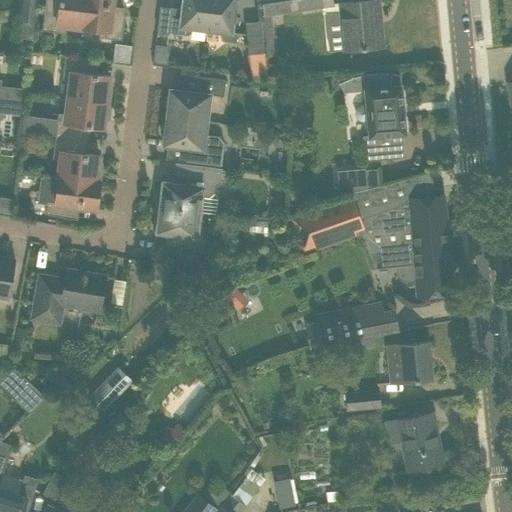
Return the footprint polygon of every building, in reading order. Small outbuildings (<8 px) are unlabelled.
[(24,0),(19,38),(32,39),(36,0),(24,0)] [(83,27),(86,0),(59,0),(59,6),(45,5),(42,30),(65,33),(66,25),(83,27)] [(112,0),(86,0),(83,27),(100,29),(99,37),(122,40),(125,15),(111,13),(112,0)] [(206,29),(209,0),(183,0),(182,9),(172,8),(169,32),(188,35),(191,33),(192,27),(200,28),(206,29)] [(209,0),(206,29),(221,31),(220,41),(235,43),(236,33),(231,32),(235,0),(209,0)] [(262,0),(264,14),(270,13),(332,4),(331,0),(262,0)] [(370,0),(340,3),(324,5),(329,52),(345,50),(363,48),(383,46),(383,45),(380,18),(378,0),(370,0)] [(169,32),(172,8),(160,6),(157,31),(169,32)] [(264,53),(260,21),(245,23),(248,54),(264,53)] [(155,61),(169,61),(169,42),(156,42),(155,61)] [(115,43),(113,60),(129,62),(131,45),(115,43)] [(110,102),(112,85),(108,85),(109,75),(89,73),(90,60),(70,57),(65,56),(62,79),(70,80),(68,97),(110,102)] [(167,116),(207,121),(210,95),(223,95),(224,79),(198,76),(196,92),(170,89),(169,95),(166,98),(164,102),(164,107),(168,110),(167,116)] [(401,85),(381,87),(365,88),(366,104),(359,105),(355,109),(355,114),(357,119),(360,121),(368,120),(369,135),(362,136),(365,161),(377,160),(374,136),(405,133),(404,118),(401,118),(400,101),(402,101),(401,85)] [(68,97),(66,114),(58,113),(55,136),(81,139),(83,125),(103,128),(104,118),(107,118),(110,102),(68,97)] [(205,134),(207,121),(167,116),(166,122),(162,125),(161,129),(161,134),(164,137),(163,144),(189,147),(187,161),(221,165),(224,142),(219,136),(205,134)] [(58,176),(100,182),(100,181),(99,181),(102,165),(98,165),(99,155),(79,152),(81,139),(55,136),(53,158),(60,159),(58,176)] [(163,181),(161,191),(159,191),(157,195),(156,199),(155,204),(160,204),(200,209),(202,195),(208,196),(212,192),(213,183),(215,183),(218,181),(220,169),(177,164),(175,183),(163,181)] [(379,168),(367,169),(368,188),(380,185),(379,168)] [(313,174),(290,194),(302,208),(325,188),(313,174)] [(100,182),(58,176),(43,175),(43,176),(40,176),(37,202),(47,203),(46,216),(71,219),(72,205),(97,208),(100,182)] [(305,245),(302,247),(304,252),(356,234),(358,241),(362,240),(372,268),(395,266),(396,276),(403,282),(417,280),(419,296),(453,293),(443,195),(409,198),(407,178),(380,185),(368,188),(351,192),(352,196),(291,217),(293,223),(296,222),(308,231),(305,245)] [(198,228),(200,209),(160,204),(155,204),(155,208),(154,212),(155,216),(155,221),(158,221),(156,231),(168,233),(166,251),(178,253),(189,272),(207,275),(210,245),(208,242),(206,242),(207,233),(204,228),(198,228)] [(0,296),(8,298),(12,279),(15,259),(0,256),(0,296)] [(67,269),(66,278),(39,273),(31,318),(60,323),(63,305),(99,311),(105,275),(67,269)] [(223,294),(239,311),(249,301),(233,284),(223,294)] [(316,321),(304,324),(309,347),(360,338),(373,335),(388,332),(382,301),(314,314),(316,321)] [(373,335),(360,338),(362,348),(375,345),(373,335)] [(387,344),(389,361),(391,384),(433,380),(429,340),(387,344)] [(105,412),(134,381),(118,366),(88,396),(105,412)] [(345,393),(346,410),(380,406),(379,390),(345,393)] [(391,444),(402,442),(408,470),(443,463),(433,412),(397,419),(386,421),(391,444)] [(174,447),(185,425),(177,421),(174,427),(163,422),(156,438),(174,447)] [(91,425),(64,454),(79,468),(107,440),(91,425)] [(0,440),(0,480),(13,445),(0,440)] [(250,441),(236,461),(246,468),(260,449),(250,441)] [(221,504),(215,511),(241,511),(246,506),(245,505),(260,485),(258,484),(260,482),(248,473),(233,495),(231,493),(222,504),(221,504)] [(57,496),(63,478),(51,474),(45,492),(57,496)] [(0,489),(0,511),(21,511),(22,511),(24,511),(28,511),(36,486),(38,479),(24,475),(22,482),(19,495),(0,489)] [(290,478),(274,481),(280,509),(295,505),(290,478)] [(215,511),(221,504),(230,492),(217,482),(206,496),(199,491),(183,511),(215,511)]
